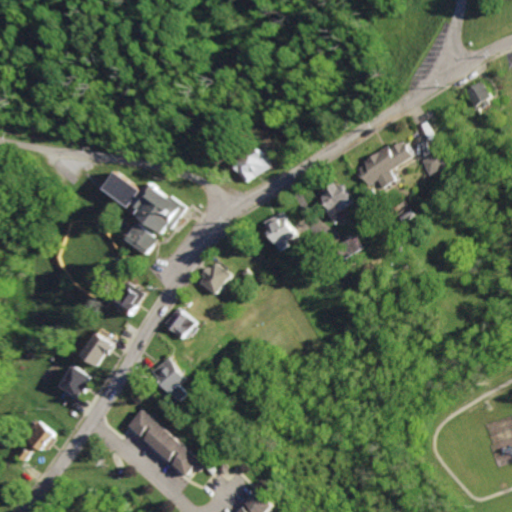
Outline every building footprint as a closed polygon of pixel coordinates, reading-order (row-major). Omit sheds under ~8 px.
[(470,91),(480,110),(495,102),(485,83),(470,91)] [(405,181),(399,172),(423,158),(412,141),(399,150),(397,147),(365,167),(377,187),(387,181),(392,189),(405,181)] [(279,169),(267,149),(242,163),(254,184),(279,169)] [(431,160),(438,176),(457,167),(449,152),(431,160)] [(150,192),(123,172),(111,189),(138,209),(150,192)] [(360,209),(348,184),(328,193),(339,218),(360,209)] [(171,234),(189,206),(156,185),(143,207),(148,210),(143,217),(171,234)] [(272,222),(287,253),(297,248),(294,242),(303,237),(291,213),(272,222)] [(133,240),(154,255),(166,240),(145,224),(133,240)] [(207,283),(225,296),(239,276),(222,263),(207,283)] [(119,303),(136,317),(143,308),(139,304),(147,294),(135,284),(119,303)] [(173,324),(190,340),(204,325),(187,308),(173,324)] [(85,359),(103,368),(116,344),(98,335),(85,359)] [(179,395),(196,381),(178,358),(161,371),(179,395)] [(64,388),(82,400),(95,379),(77,367),(64,388)] [(132,425),(192,477),(207,460),(146,407),(132,425)] [(58,434),(39,423),(28,441),(47,452),(58,434)] [(35,451),(27,446),(20,456),(27,462),(35,451)] [(247,511),(279,511),(285,506),(269,491),(247,511)]
